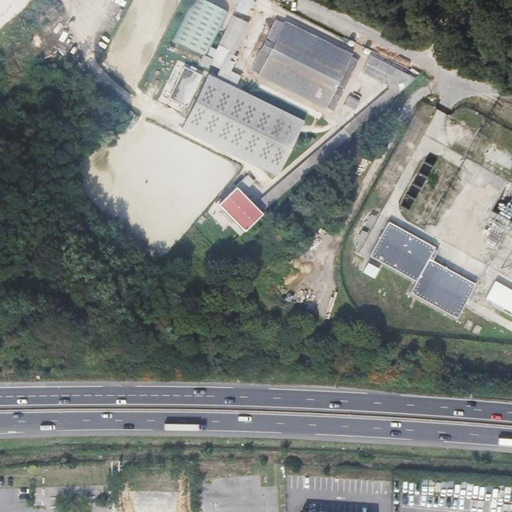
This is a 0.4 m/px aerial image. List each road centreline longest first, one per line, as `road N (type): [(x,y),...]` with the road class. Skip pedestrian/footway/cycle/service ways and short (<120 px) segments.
road 1 (trunk): [(0,422),(283,423),(511,438)]
road 2 (trunk): [(511,412),(286,398),(0,396)]
road 3 (residential): [(442,111),(457,74),(309,0)]
